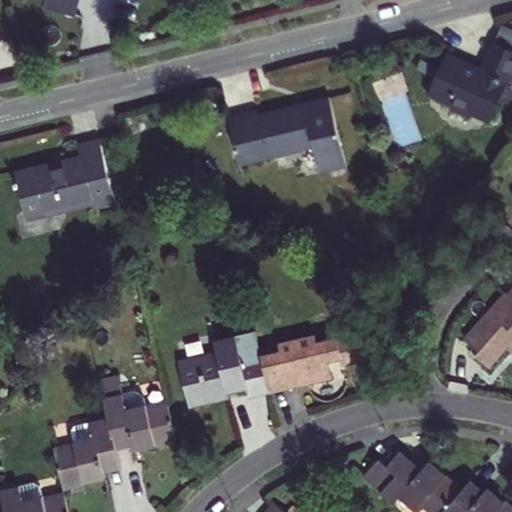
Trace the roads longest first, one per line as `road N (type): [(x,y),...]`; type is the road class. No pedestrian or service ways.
road 1 (residential): [(0,117),(477,0)]
road 2 (residential): [(423,406),(373,412),(304,436),(243,471),(198,511)]
road 3 (residential): [(423,406),(417,342),(424,321),(511,229)]
